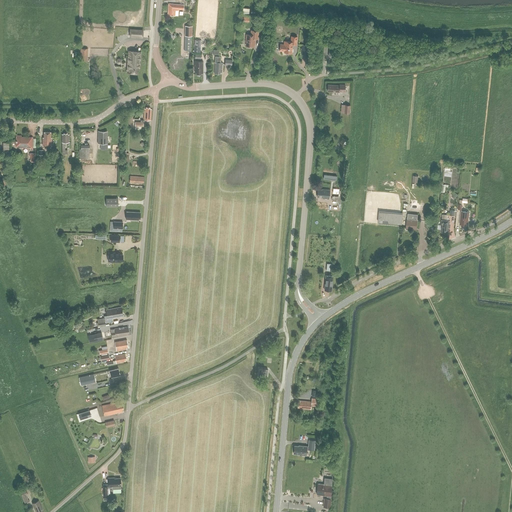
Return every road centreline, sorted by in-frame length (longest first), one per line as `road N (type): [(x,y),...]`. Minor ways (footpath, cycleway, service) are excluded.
road 1 (unclassified): [(53,511),(124,442),(152,90)]
road 2 (residential): [(298,279),(310,142),(303,106),(276,86),(186,87),(170,80)]
road 3 (track): [(414,269),(511,470)]
road 4 (secondary): [(324,317),(511,221)]
road 5 (secondary): [(276,511),(290,368),(318,322)]
road 6 (residential): [(484,228),(324,301)]
road 7 (unclassified): [(0,121),(88,121),(152,90)]
